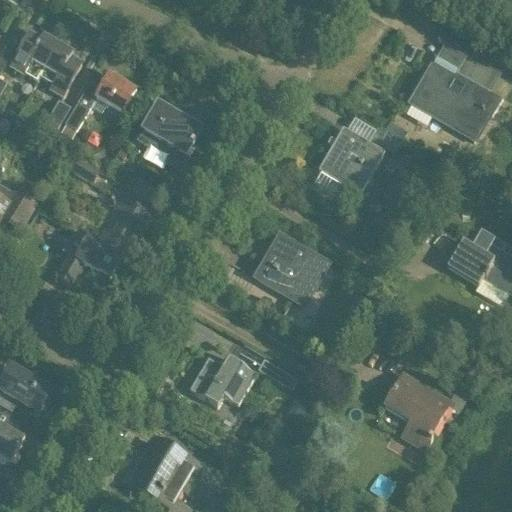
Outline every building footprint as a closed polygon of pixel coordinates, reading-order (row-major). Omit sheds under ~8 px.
[(475,87),(481,91),(494,69),(498,61),(444,30),(439,39),(437,42),(445,47),(438,60),(441,62),(436,71),(472,92),(475,87)] [(40,42),(30,36),(10,69),(37,85),(39,80),(58,48),(42,39),(40,42)] [(62,100),(81,67),(70,61),(73,57),(58,48),(39,80),(52,89),(50,92),(62,100)] [(501,102),(481,91),(475,87),(472,92),(436,71),(429,68),(422,80),(425,82),(411,107),(473,143),(472,145),(473,145),(489,117),(491,119),(500,103),(501,104),(501,102)] [(136,95),(109,79),(101,93),(90,86),(61,136),(72,143),(76,135),(95,102),(122,118),(136,95)] [(57,133),(69,112),(58,105),(46,127),(57,133)] [(185,124),(158,108),(138,142),(149,148),(143,158),(162,170),(166,164),(177,170),(200,133),(196,131),(199,126),(188,119),(185,124)] [(0,138),(1,139),(2,139),(3,139),(4,138),(5,138),(6,138),(6,137),(7,137),(8,136),(8,135),(9,135),(9,134),(10,134),(10,133),(10,132),(10,131),(10,130),(10,129),(10,128),(10,127),(9,127),(9,126),(8,125),(7,124),(6,124),(6,123),(5,123),(4,123),(3,122),(2,122),(1,122),(0,123),(0,122),(0,138)] [(20,150),(30,133),(17,125),(7,142),(20,150)] [(390,127),(386,134),(401,143),(402,143),(406,136),(390,127)] [(394,156),(401,143),(386,134),(378,129),(370,143),(394,156)] [(359,198),(383,156),(341,131),(317,174),(359,198)] [(49,145),(53,138),(48,135),(44,142),(49,145)] [(126,155),(120,152),(116,159),(122,162),(126,155)] [(92,188),(99,176),(73,159),(65,172),(92,188)] [(50,192),(57,180),(49,176),(42,188),(50,192)] [(157,209),(164,198),(137,182),(130,193),(157,209)] [(20,228),(36,201),(17,190),(13,196),(0,187),(0,233),(8,221),(20,228)] [(123,264),(148,221),(116,201),(111,209),(124,216),(112,238),(104,233),(96,248),(123,264)] [(511,260),(511,258),(511,251),(481,233),(466,260),(457,255),(450,267),(448,266),(446,269),(449,270),(479,286),(474,295),(502,311),(511,294),(511,260)] [(328,270),(279,241),(280,240),(279,239),(255,280),(253,279),(252,281),(303,310),(326,270),(327,271),(328,270)] [(123,264),(96,248),(88,243),(76,263),(69,259),(57,280),(69,287),(81,266),(109,282),(114,272),(117,274),(123,264)] [(373,307),(367,317),(388,328),(393,319),(373,307)] [(257,377),(228,361),(223,370),(208,362),(189,394),(217,410),(223,399),(239,408),(257,377)] [(298,384),(264,364),(258,375),(292,395),(298,384)] [(2,397),(0,400),(0,408),(11,415),(16,406),(38,419),(51,396),(15,375),(11,372),(4,382),(9,385),(2,397)] [(449,407),(402,380),(385,411),(386,411),(387,409),(413,424),(403,441),(423,453),(448,410),(459,417),(465,405),(453,399),(449,407)] [(0,462),(8,467),(23,443),(0,429),(0,462)] [(149,475),(142,471),(131,491),(167,511),(192,511),(176,502),(181,493),(184,495),(199,470),(164,450),(149,475)] [(291,486),(283,481),(273,496),(281,501),(291,486)]
